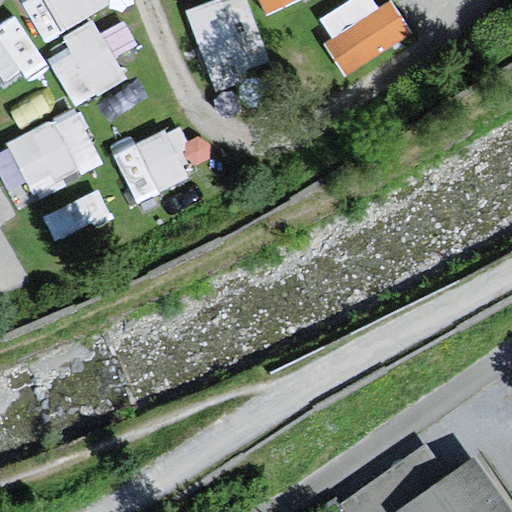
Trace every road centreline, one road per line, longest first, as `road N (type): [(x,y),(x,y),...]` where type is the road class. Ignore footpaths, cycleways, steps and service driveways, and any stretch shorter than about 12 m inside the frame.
road 1 (track): [(511,270),(110,511)]
road 2 (track): [(457,0),(449,28),(428,48),(298,133),(257,141),(197,110),(146,0)]
